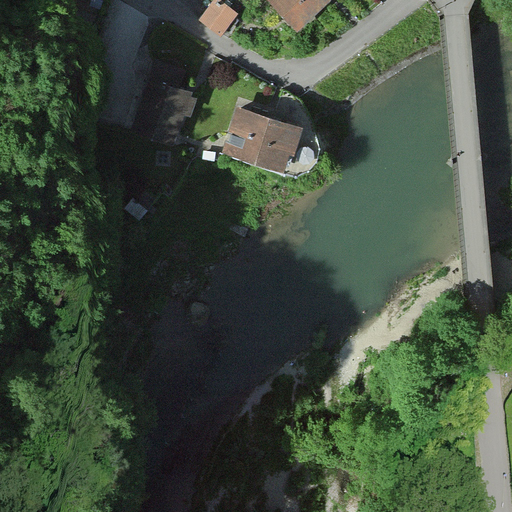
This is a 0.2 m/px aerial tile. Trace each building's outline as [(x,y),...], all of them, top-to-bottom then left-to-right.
[(25,0),(74,59),(102,0),(25,0)] [(240,11),(224,0),(217,0),(202,20),(222,35),(240,11)] [(265,0),(291,31),(329,0),(265,0)] [(151,70),(131,121),(177,139),(197,88),(151,70)] [(239,103),(226,148),(287,166),(300,121),(239,103)] [(422,511),(420,501),(390,507),(391,511),(422,511)]
